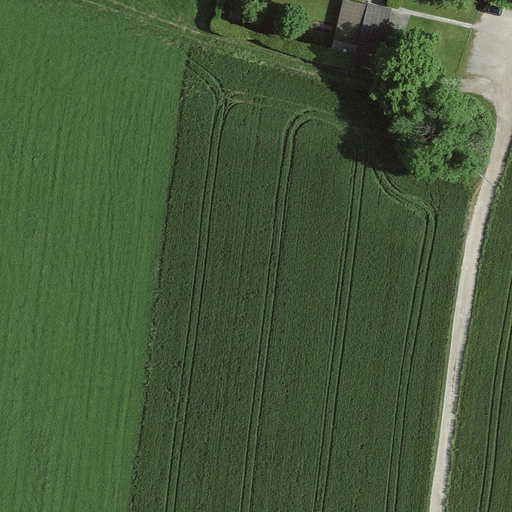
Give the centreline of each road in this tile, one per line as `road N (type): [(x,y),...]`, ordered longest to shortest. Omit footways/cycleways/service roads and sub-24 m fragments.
road 1 (track): [(511,94),(463,303),(440,511)]
road 2 (track): [(511,82),(415,86),(349,76),(169,28)]
